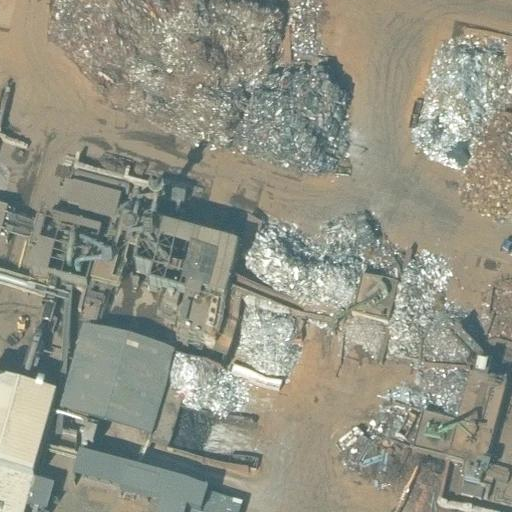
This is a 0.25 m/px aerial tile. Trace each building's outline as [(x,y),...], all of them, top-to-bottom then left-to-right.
[(0,210),(0,240),(4,241),(11,213),(0,210)] [(216,258),(219,240),(188,234),(185,252),(216,258)] [(192,288),(179,335),(215,345),(228,298),(192,288)] [(61,403),(42,399),(31,439),(31,440),(50,445),(61,403)] [(457,426),(447,463),(469,469),(479,432),(457,426)]
